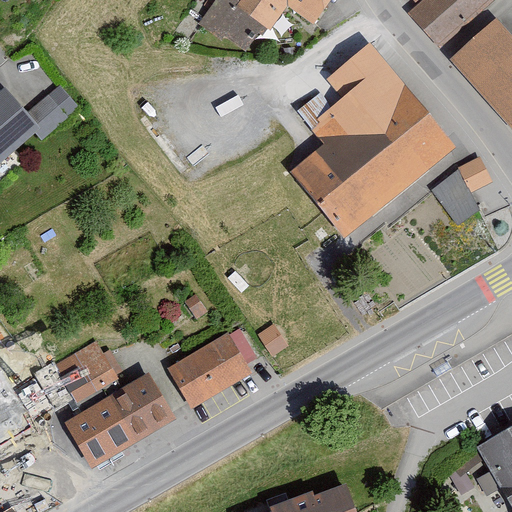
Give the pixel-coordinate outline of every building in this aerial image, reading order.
[(265,25),(239,7),(230,0),(215,0),(199,23),(221,39),(225,34),(247,50),(265,25)] [(332,0),(244,0),(239,7),(265,25),(272,30),(289,7),(314,25),(332,0)] [(415,0),(419,4),(409,13),(440,48),(493,0),(415,0)] [(511,37),(500,23),(458,61),(511,120),(511,37)] [(329,147),(297,174),(352,239),(460,150),(375,47),(332,83),(348,102),(338,111),(324,95),(302,114),(329,147)] [(6,89),(0,93),(0,165),(37,133),(43,141),(80,109),(60,86),(29,114),(6,89)] [(479,158),(459,168),(471,193),(491,183),(479,158)] [(276,326),(262,336),(276,357),(291,347),(276,326)] [(230,335),(173,368),(193,403),(250,370),(230,335)] [(100,344),(58,368),(83,410),(125,386),(100,344)] [(151,378),(70,426),(91,462),(172,413),(151,378)] [(0,405),(0,465),(2,468),(57,436),(29,388),(0,405)] [(511,433),(482,451),(511,501),(511,433)] [(359,511),(349,485),(280,511),(359,511)]
